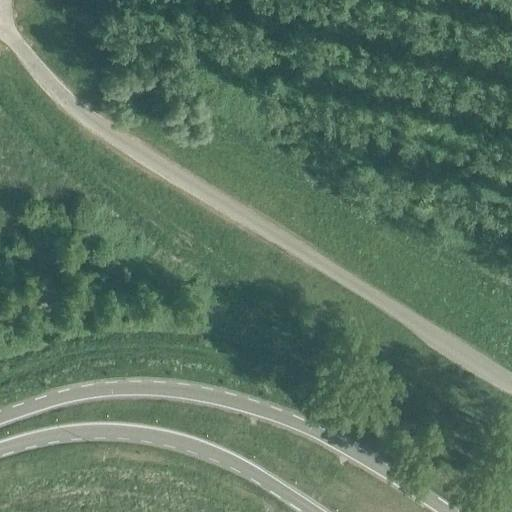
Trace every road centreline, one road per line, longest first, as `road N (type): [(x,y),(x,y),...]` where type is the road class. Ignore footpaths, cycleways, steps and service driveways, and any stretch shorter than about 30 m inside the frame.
road 1 (unclassified): [(511,393),(64,112),(0,29)]
road 2 (trunk): [(443,511),(303,425),(198,394),(115,390),(0,418)]
road 3 (trunk): [(0,450),(74,434),(173,441),(243,467),(313,511)]
